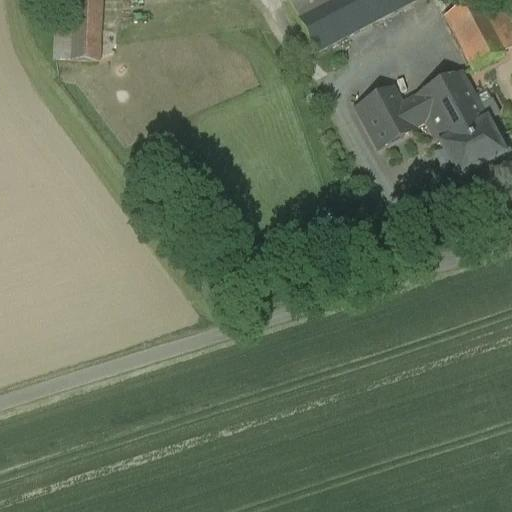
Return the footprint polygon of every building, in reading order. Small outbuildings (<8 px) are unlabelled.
[(99,0),(54,0),(52,63),(95,66),(99,0)] [(295,0),(287,5),(314,57),(423,0),(295,0)] [(475,5),(445,22),(474,74),(504,58),(475,5)] [(477,111),(460,79),(460,77),(458,78),(458,79),(415,101),(413,102),(414,103),(400,111),(411,132),(425,124),(457,183),(504,159),(510,156),(491,122),(498,118),(491,104),(477,111)] [(391,95),(356,114),(378,153),(413,134),(411,132),(400,111),(391,95)]
